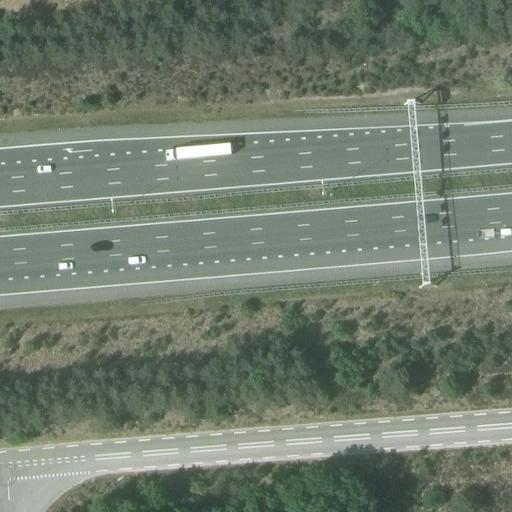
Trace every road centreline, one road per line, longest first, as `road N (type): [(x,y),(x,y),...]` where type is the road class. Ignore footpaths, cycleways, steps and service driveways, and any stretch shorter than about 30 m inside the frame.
road 1 (motorway): [(0,259),(511,215)]
road 2 (motorway): [(511,144),(0,186)]
